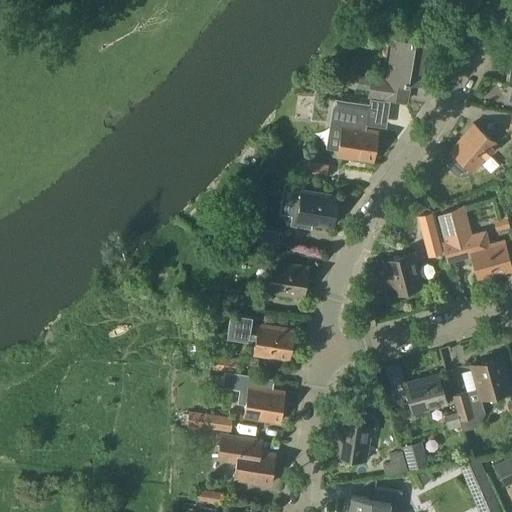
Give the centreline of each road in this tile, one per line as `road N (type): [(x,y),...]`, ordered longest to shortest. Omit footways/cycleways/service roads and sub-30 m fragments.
road 1 (residential): [(332,360),(342,302),(370,235),(474,57),(495,0)]
road 2 (residential): [(332,360),(511,313)]
road 3 (residential): [(304,511),(332,360)]
